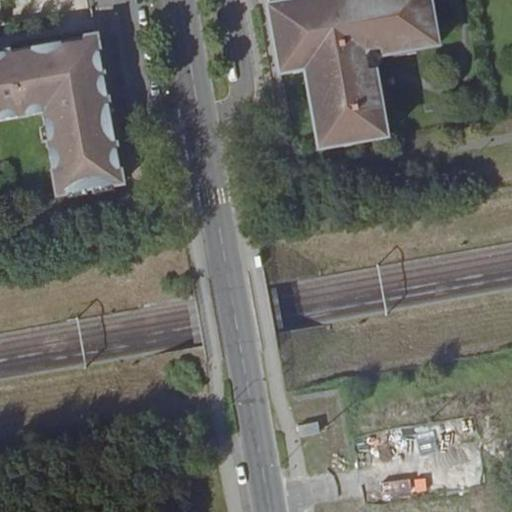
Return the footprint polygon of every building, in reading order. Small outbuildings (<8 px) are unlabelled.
[(320,148),(387,136),(375,69),(370,69),(361,71),(359,60),(368,57),(370,51),(381,49),(382,55),(410,49),(400,0),(330,0),(331,5),(320,7),(318,0),(296,0),(269,5),(275,40),(281,73),(305,69),(320,148)] [(98,44),(96,35),(60,42),(63,51),(98,44)] [(0,119),(42,112),(57,195),(123,184),(116,147),(107,95),(99,96),(96,80),(104,79),(98,44),(63,51),(60,42),(5,53),(7,60),(0,61),(0,119)] [(361,71),(370,69),(368,57),(359,60),(361,71)] [(99,96),(107,95),(104,79),(96,80),(99,96)]
